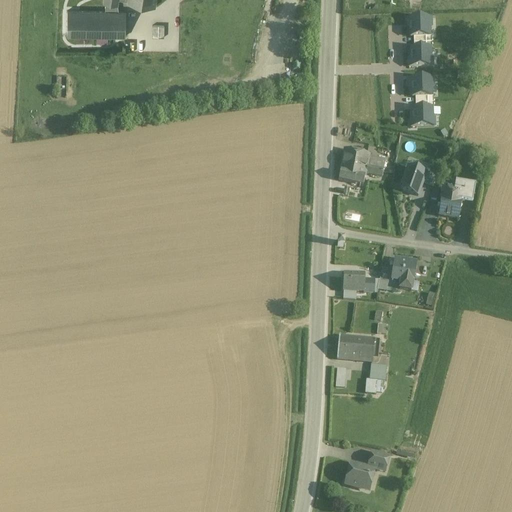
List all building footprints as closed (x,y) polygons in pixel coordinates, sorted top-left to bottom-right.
[(118,5),(105,3),(105,11),(118,12),(118,5)] [(105,11),(67,11),(67,36),(125,37),(125,12),(118,12),(105,11)] [(431,19),(407,20),(407,25),(410,28),(410,38),(413,38),(430,37),(429,29),(431,28),(431,19)] [(430,49),(414,50),(411,50),(411,60),(408,62),(408,68),(432,67),(432,58),(430,57),(430,49)] [(432,79),(409,80),(409,85),(411,88),(412,98),(415,98),(431,97),(431,89),(433,88),(432,79)] [(432,109),(415,110),(412,110),(412,120),(410,122),(410,128),(434,127),(434,118),(432,117),(432,109)] [(347,152),(343,172),(366,178),(367,174),(370,175),(369,179),(380,183),(387,163),(347,152)] [(400,192),(419,198),(427,174),(408,168),(400,192)] [(343,172),(341,171),(338,181),(363,188),(366,178),(343,172)] [(451,190),(443,189),(441,199),(438,217),(458,220),(462,198),(465,185),(464,185),(463,188),(461,187),(459,184),(456,184),(452,184),(451,190)] [(475,187),(465,185),(462,198),(473,200),(475,187)] [(438,189),(433,188),(430,200),(436,201),(438,189)] [(416,265),(395,262),(393,281),(402,282),(401,291),(411,293),(413,284),(414,284),(416,265)] [(390,272),(382,270),(380,283),(388,284),(390,272)] [(364,276),(343,275),(343,292),(355,292),(364,292),(364,291),(371,292),(371,288),(371,287),(372,282),(364,282),(364,276)] [(388,284),(380,283),(379,289),(378,291),(386,292),(388,284)] [(355,292),(344,292),(343,300),(355,302),(355,292)] [(382,314),(375,313),(374,321),(381,322),(382,314)] [(386,326),(378,325),(377,335),(385,336),(386,326)] [(374,341),(339,338),(337,360),(372,363),(374,341)] [(386,368),(371,366),(369,381),(377,382),(384,383),(386,368)] [(346,371),(336,370),(335,388),(344,389),(346,371)] [(369,381),(366,381),(365,395),(376,396),(377,382),(369,381)] [(389,459),(371,454),(368,468),(367,468),(366,469),(375,471),(385,474),(389,459)] [(364,470),(350,466),(345,486),(365,491),(368,480),(370,480),(373,478),(375,471),(366,469),(364,470)]
